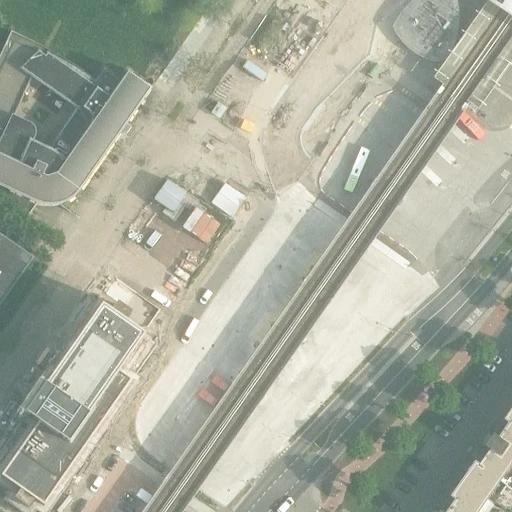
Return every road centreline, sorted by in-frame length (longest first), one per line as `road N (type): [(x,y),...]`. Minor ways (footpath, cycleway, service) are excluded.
road 1 (tertiary): [(511,222),(270,479)]
road 2 (tertiary): [(290,501),(511,258)]
road 3 (residential): [(412,511),(511,371)]
road 4 (residential): [(0,388),(80,269)]
